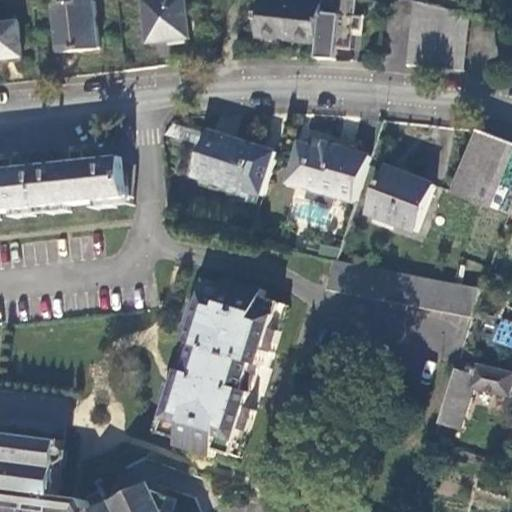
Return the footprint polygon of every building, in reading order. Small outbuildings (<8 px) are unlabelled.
[(95,0),(49,0),(50,50),(96,50),(95,0)] [(186,0),(139,0),(139,42),(185,43),(186,0)] [(321,3),(288,0),(259,0),(257,38),(317,44),(321,3)] [(321,0),(321,3),(317,44),(315,59),(335,59),(337,47),(351,49),(354,30),(361,31),(363,17),(355,16),(357,0),(321,0)] [(470,0),(469,0),(431,0),(430,5),(466,14),(470,0)] [(0,59),(21,56),(16,17),(0,19),(0,59)] [(279,153),(211,132),(197,178),(246,193),(246,191),(265,197),(279,153)] [(511,144),(480,132),(453,192),(508,212),(511,203),(511,144)] [(323,149),(303,143),(290,182),(357,201),(370,156),(325,143),(323,149)] [(0,171),(0,211),(128,198),(124,158),(66,164),(8,171),(0,171)] [(389,169),(371,215),(418,233),(436,188),(389,169)] [(482,288),(333,260),(328,290),(473,317),(482,288)] [(177,444),(214,456),(216,450),(235,456),(243,431),(248,433),(255,411),(249,409),(268,353),(273,355),(280,333),(274,331),(283,304),(265,298),(267,292),(230,280),(228,287),(209,281),(201,306),(194,304),(187,328),(193,330),(188,344),(195,346),(186,372),(181,370),(178,378),(175,386),(169,384),(162,406),(169,408),(162,432),(179,438),(177,444)] [(511,322),(503,320),(496,338),(511,344),(511,322)] [(440,422),(461,428),(473,388),(511,397),(511,390),(511,374),(477,366),(473,376),(456,369),(440,422)] [(0,511),(54,511),(63,451),(61,451),(63,442),(0,434),(0,511)] [(163,511),(161,511),(165,498),(151,491),(110,511),(101,493),(86,499),(93,511),(163,511)]
